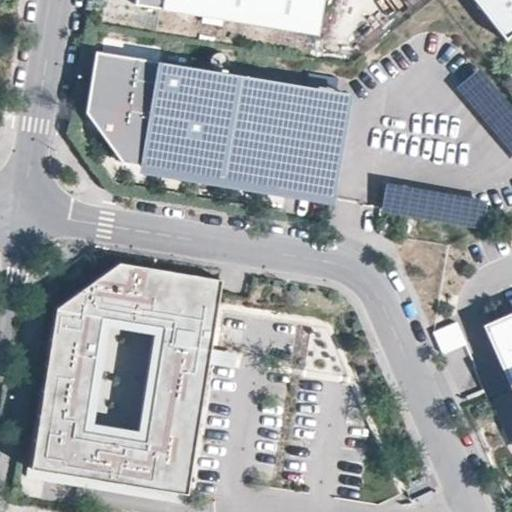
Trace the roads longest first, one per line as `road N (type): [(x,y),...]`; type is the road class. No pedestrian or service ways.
road 1 (residential): [(23,210),(325,261),(369,281),(474,511)]
road 2 (residential): [(57,0),(23,210)]
road 3 (residential): [(23,210),(0,357)]
